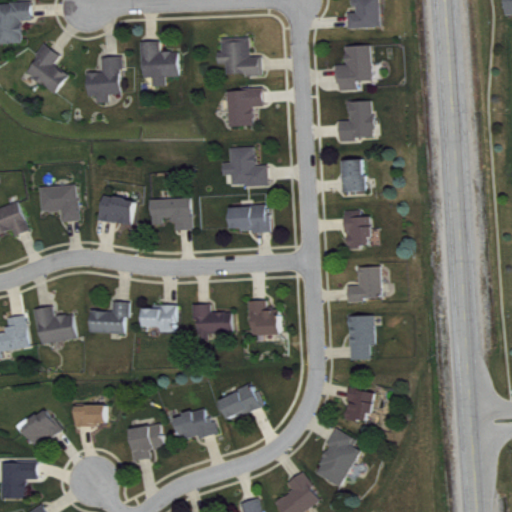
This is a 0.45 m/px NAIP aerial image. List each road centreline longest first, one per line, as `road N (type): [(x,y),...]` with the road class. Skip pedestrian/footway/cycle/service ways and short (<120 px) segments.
road 1 (residential): [(441,0),(477,511)]
road 2 (residential): [(296,2),(317,374),(307,414),(273,454)]
road 3 (residential): [(90,10),(296,2)]
road 4 (residential): [(146,267),(312,262)]
road 5 (residential): [(0,281),(76,261),(146,267)]
road 6 (residential): [(273,454),(186,482),(148,511)]
